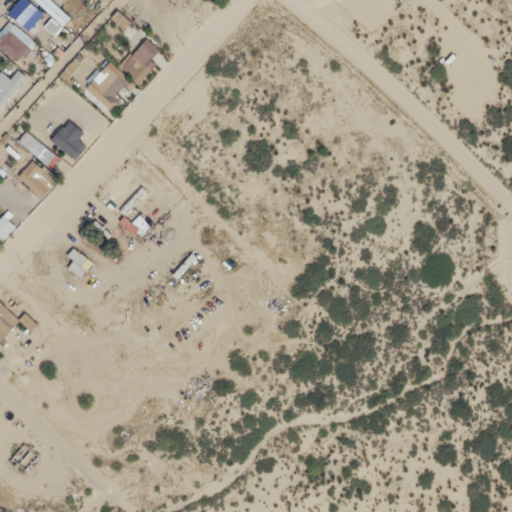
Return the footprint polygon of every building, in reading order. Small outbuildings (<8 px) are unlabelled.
[(39,9),(39,8),(30,0),(20,0),(10,12),(30,29),(44,13),(39,9)] [(163,51),(143,37),(120,71),(141,84),(163,51)] [(0,104),(27,77),(20,71),(0,91),(0,104)] [(75,149),(80,125),(64,121),(58,145),(75,149)] [(0,339),(21,319),(0,298),(0,339)]
